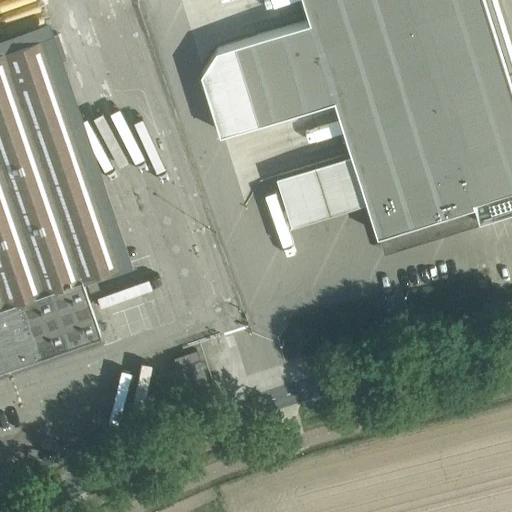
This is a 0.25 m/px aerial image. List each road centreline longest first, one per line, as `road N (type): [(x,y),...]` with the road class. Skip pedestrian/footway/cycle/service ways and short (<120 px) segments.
road 1 (tertiary): [(31,511),(87,478),(319,385),(511,339)]
road 2 (unknown): [(196,316),(71,18)]
road 3 (unknown): [(254,303),(162,0)]
road 4 (unknown): [(254,303),(511,222)]
road 5 (unknown): [(0,385),(196,316)]
